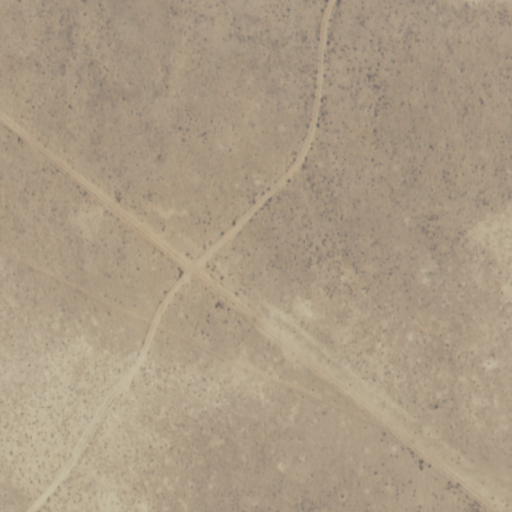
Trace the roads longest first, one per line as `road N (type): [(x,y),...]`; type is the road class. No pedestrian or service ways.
road 1 (track): [(333,0),(0,507)]
road 2 (track): [(511,486),(126,315)]
